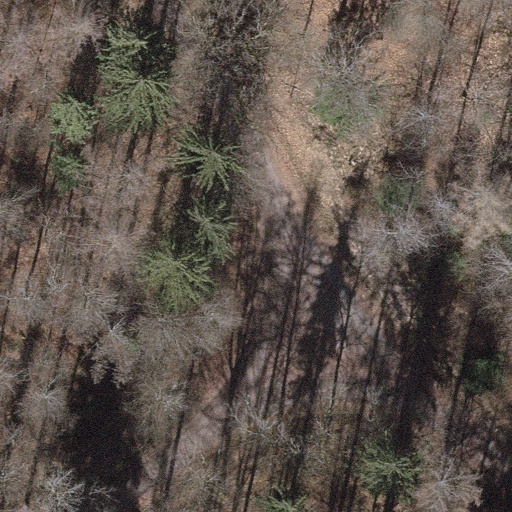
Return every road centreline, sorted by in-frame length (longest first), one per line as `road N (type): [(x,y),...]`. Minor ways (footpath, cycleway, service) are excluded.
road 1 (track): [(175,0),(377,273),(78,511)]
road 2 (track): [(377,273),(511,439)]
